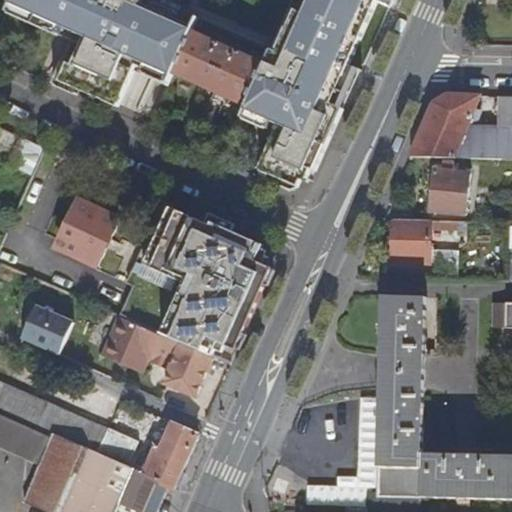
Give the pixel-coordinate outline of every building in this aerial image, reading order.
[(139,64),(175,80),(177,75),(196,33),(198,30),(181,23),(155,11),(147,7),(149,0),(14,0),(12,5),(87,39),(83,48),(77,60),(94,67),(87,83),(123,100),(139,64)] [(274,119),(282,123),(262,168),(300,185),(303,179),(309,167),(316,170),(318,171),(346,108),(343,107),(334,103),(351,65),(379,1),(376,0),(296,0),(273,53),(268,66),(248,108),(274,119)] [(158,4),(155,11),(181,23),(184,16),(181,15),(182,14),(161,4),(160,6),(158,4)] [(87,39),(12,5),(8,15),(83,48),(87,39)] [(196,33),(177,75),(248,108),(268,66),(196,33)] [(94,67),(77,60),(70,57),(70,58),(67,57),(57,78),(60,79),(59,81),(80,90),(81,89),(84,90),(87,83),(94,67)] [(360,69),(351,65),(334,103),(343,107),(360,69)] [(500,121),(500,94),(484,94),(485,122),(500,121)] [(435,103),(410,158),(511,159),(511,97),(501,97),(501,126),(469,125),(480,97),(448,96),(435,103)] [(248,108),(244,118),(269,130),(274,119),(248,108)] [(24,138),(12,166),(35,176),(47,149),(24,138)] [(430,164),(424,210),(466,215),(471,174),(442,170),(443,165),(430,164)] [(309,167),(303,179),(310,181),(316,170),(309,167)] [(82,202),(60,250),(99,267),(121,221),(82,202)] [(395,221),(394,262),(431,263),(431,229),(458,229),(458,222),(395,221)] [(458,229),(458,235),(467,235),(467,222),(458,222),(458,229)] [(169,309),(159,333),(196,349),(197,347),(214,355),(251,270),(245,267),(248,260),(200,239),(189,264),(201,270),(182,314),(169,309)] [(435,254),(435,265),(458,266),(458,255),(435,254)] [(248,260),(245,267),(251,270),(255,263),(248,260)] [(435,265),(435,279),(458,279),(458,266),(435,265)] [(119,287),(108,311),(122,317),(159,333),(169,309),(119,287)] [(383,299),(382,343),(426,344),(427,300),(383,299)] [(39,301),(24,338),(65,354),(79,317),(39,301)] [(511,305),(495,305),(494,330),(511,330),(511,305)] [(122,317),(105,356),(143,372),(150,359),(172,368),(166,382),(198,395),(205,379),(214,357),(196,349),(159,333),(122,317)] [(382,343),(380,404),(424,406),(426,344),(382,343)] [(0,415),(51,438),(52,435),(88,451),(126,467),(136,443),(125,439),(125,438),(109,431),(0,383),(0,415)] [(380,404),(377,497),(511,501),(511,458),(469,457),(459,457),(422,456),(424,406),(380,404)] [(0,447),(39,465),(51,438),(0,415),(0,447)] [(174,424),(151,477),(171,486),(177,488),(192,454),(200,436),(174,424)] [(51,438),(39,465),(22,505),(39,511),(61,511),(88,451),(52,435),(51,438)] [(126,467),(88,451),(61,511),(115,511),(134,470),(126,467)] [(134,470),(115,511),(160,511),(171,486),(151,477),(134,470)]
